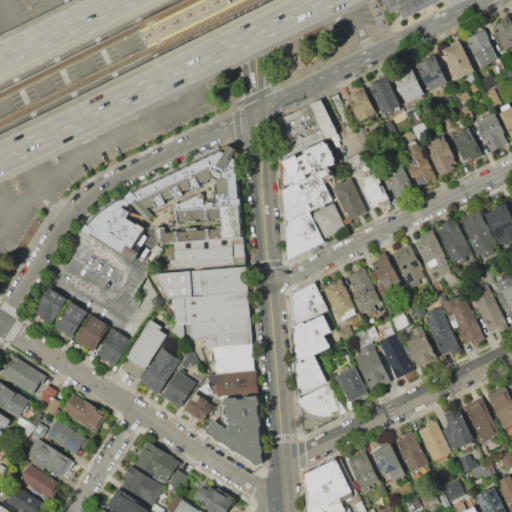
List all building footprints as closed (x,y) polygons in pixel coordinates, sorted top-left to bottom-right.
[(508,18),(511,25),(511,44),(503,48),(492,25),(508,18)] [(484,29),(497,57),(480,65),(466,37),(484,29)] [(460,41),(474,70),(456,79),(442,50),(460,41)] [(434,55),(447,81),(429,90),(416,64),(434,55)] [(503,68),(511,63),(511,76),(509,78),(503,68)] [(413,66),(426,92),(404,102),(392,76),(413,66)] [(480,80),(492,74),(496,82),(484,88),(480,80)] [(388,78),(400,104),(382,113),(370,87),(388,78)] [(453,92),(464,86),(469,98),(459,103),(453,92)] [(485,91),(493,87),(500,100),(492,104),(485,91)] [(359,120),(347,97),(364,89),(375,112),(372,113),(373,117),(366,121),(364,117),(359,120)] [(330,96),(336,93),(341,104),(340,104),(347,119),(342,121),(330,96)] [(308,105),(320,99),(337,132),(325,138),(308,105)] [(511,137),(500,113),(503,111),(500,107),(508,103),(510,108),(511,106),(511,137)] [(279,163),(278,122),(298,111),(308,105),(325,138),(326,139),(325,139),(302,151),(296,154),(279,163)] [(461,107),(466,105),(473,117),(467,120),(461,107)] [(405,111),(414,107),(418,115),(409,119),(405,111)] [(476,122),(494,113),(508,142),(490,151),(476,122)] [(412,127),(422,122),(427,131),(416,136),(412,127)] [(454,138),(459,136),(457,132),(470,126),(483,153),(473,158),(472,155),(464,159),(454,138)] [(356,132),(364,128),(372,144),(364,148),(356,132)] [(330,137),(336,134),(339,140),(337,140),(339,145),(335,147),(330,137)] [(444,138),(458,165),(439,174),(425,147),(432,143),(431,141),(439,137),(440,139),(444,138)] [(279,163),(296,154),(297,157),(304,153),(302,151),(325,139),(336,162),(281,189),(279,163)] [(419,143),(436,177),(420,184),(416,175),(412,177),(408,168),(411,166),(403,150),(408,148),(406,144),(414,140),(416,144),(419,143)] [(130,190),(127,193),(124,196),(116,199),(99,210),(86,223),(82,230),(132,261),(138,251),(131,247),(143,228),(155,228),(156,237),(163,243),(174,242),(243,238),(238,182),(235,149),(227,144),(182,166),(130,190)] [(369,159),(347,170),(341,160),(364,149),(369,159)] [(401,164),(413,188),(394,198),(383,173),(401,164)] [(287,261),(323,243),(307,212),(330,201),(316,173),(281,190),(287,261)] [(374,174),(383,193),(387,191),(390,197),(372,205),(363,186),(366,185),(364,179),(374,174)] [(351,179),(367,211),(347,221),(331,189),(351,179)] [(313,212),(332,203),(344,228),(325,237),(313,212)] [(505,203),(511,216),(511,240),(505,244),(504,241),(500,243),(485,214),(495,209),(494,208),(505,203)] [(479,209),(497,245),(493,247),(494,250),(483,256),(481,253),(476,256),(459,220),(479,209)] [(455,218),(472,252),(465,255),(466,258),(458,262),(457,259),(452,262),(435,228),(455,218)] [(434,232),(452,268),(441,274),(438,269),(431,273),(416,241),(434,232)] [(243,238),(246,265),(192,270),(192,267),(176,268),(174,242),(243,238)] [(410,244),(425,274),(418,278),(420,281),(410,286),(393,252),(410,244)] [(385,252),(400,282),(386,289),(372,262),(380,258),(378,255),(385,252)] [(248,291),(174,297),(169,298),(153,273),(192,270),(246,265),(248,291)] [(365,266),(382,300),(360,311),(353,299),(358,296),(347,275),(365,266)] [(482,273),(489,269),(495,280),(488,284),(482,273)] [(495,283),(511,275),(511,277),(511,318),(507,308),(505,309),(496,292),(499,291),(495,283)] [(341,277),(357,311),(341,319),(324,286),(341,277)] [(433,283),(437,281),(442,289),(437,292),(433,283)] [(377,284),(381,282),(390,299),(385,301),(377,284)] [(470,290),(486,282),(508,326),(499,331),(496,327),(490,330),(470,290)] [(292,328),(303,323),(326,311),(313,283),(290,295),(292,328)] [(49,287),(67,298),(51,323),(33,312),(49,287)] [(248,291),(250,318),(189,323),(176,323),(174,297),(248,291)] [(408,296),(415,292),(420,303),(413,306),(408,296)] [(436,295),(442,292),(446,299),(440,303),(436,295)] [(443,303),(463,293),(486,339),(477,343),(474,338),(466,342),(458,326),(454,328),(446,311),(447,311),(443,303)] [(71,301),(88,312),(72,337),(55,326),(71,301)] [(412,306),(420,303),(426,313),(418,317),(412,306)] [(440,306),(462,348),(450,354),(447,349),(441,353),(425,321),(430,319),(427,313),(440,306)] [(391,317),(403,311),(409,324),(398,330),(391,317)] [(91,314),(109,325),(92,352),(74,341),(91,314)] [(292,328),(303,323),(304,325),(322,316),(331,333),(323,336),(329,348),(313,356),(327,383),(297,398),(292,328)] [(189,323),(250,318),(252,343),(212,346),(205,347),(205,338),(192,339),(190,336),(189,323)] [(166,334),(138,379),(120,367),(150,320),(161,327),(159,330),(166,334)] [(338,329),(348,324),(355,337),(345,342),(338,329)] [(368,328),(373,325),(379,336),(373,339),(368,328)] [(407,341),(416,336),(412,330),(422,325),(438,356),(419,366),(407,341)] [(96,353),(112,328),(131,341),(116,365),(96,353)] [(379,341),(394,333),(414,370),(398,378),(379,341)] [(372,342),(391,380),(372,390),(354,355),(362,351),(361,348),(372,342)] [(254,370),(252,343),(212,346),(214,373),(254,370)] [(162,347),(180,358),(158,394),(140,382),(162,347)] [(189,348),(198,361),(190,366),(187,362),(184,367),(179,364),(189,348)] [(15,355),(47,375),(41,383),(39,382),(32,394),(0,373),(0,369),(6,360),(10,363),(15,355)] [(336,375),(355,366),(368,392),(350,401),(336,375)] [(180,368),(186,372),(184,375),(196,382),(180,409),(161,397),(180,368)] [(206,374),(214,373),(254,370),(256,396),(221,398),(210,390),(206,374)] [(0,381),(29,400),(18,416),(0,404),(0,381)] [(296,400),(332,383),(346,412),(341,415),(338,411),(331,416),(327,417),(318,416),(312,415),(306,412),(302,408),(298,405),(296,400)] [(47,384),(56,389),(49,401),(40,395),(47,384)] [(506,386),(511,398),(511,433),(507,436),(487,395),(506,386)] [(73,392),(107,413),(96,431),(62,409),(73,392)] [(193,392),(214,405),(209,413),(207,411),(201,420),(183,409),(193,392)] [(256,396),(262,459),(262,461),(261,463),(259,464),(256,465),(254,466),(253,465),(202,433),(209,420),(223,429),(221,398),(256,396)] [(464,405),(484,396),(501,432),(481,441),(464,405)] [(52,399),(60,405),(50,420),(42,415),(52,399)] [(459,411),(473,441),(454,449),(444,427),(449,425),(446,417),(459,411)] [(0,412),(11,419),(0,435),(0,412)] [(20,417),(34,425),(23,441),(19,438),(26,427),(17,421),(20,417)] [(89,439),(84,447),(81,445),(76,453),(48,436),(58,420),(89,439)] [(38,421),(48,428),(42,437),(32,431),(38,421)] [(436,421),(451,451),(445,454),(447,457),(438,462),(436,458),(433,460),(418,429),(436,421)] [(412,430),(428,464),(409,472),(394,441),(405,436),(404,434),(412,430)] [(27,454),(38,438),(74,461),(64,477),(46,466),(43,469),(31,461),(33,458),(27,454)] [(148,440),(180,460),(166,482),(134,462),(148,440)] [(390,443),(405,475),(394,481),(391,474),(383,477),(372,452),(390,443)] [(510,450),(511,454),(511,465),(506,468),(500,455),(510,450)] [(365,452),(379,480),(361,489),(347,460),(365,452)] [(470,454),(475,465),(464,471),(459,459),(470,454)] [(0,461),(4,457),(11,462),(7,468),(0,463),(0,461)] [(338,458),(353,491),(308,511),(305,473),(338,458)] [(29,463),(58,482),(55,487),(59,489),(51,501),(18,480),(29,463)] [(131,465),(164,486),(152,506),(120,486),(125,478),(124,477),(131,465)] [(177,469),(188,475),(179,489),(168,483),(177,469)] [(464,473),(469,485),(452,493),(446,481),(464,473)] [(510,474),(511,478),(511,511),(510,511),(496,481),(510,474)] [(193,498),(199,488),(202,489),(207,481),(235,498),(226,511),(210,511),(202,507),(204,505),(193,498)] [(43,502),(36,511),(25,511),(7,500),(17,485),(43,502)] [(495,487),(506,511),(484,511),(477,496),(495,487)] [(118,511),(107,505),(117,488),(150,508),(147,511),(118,511)] [(428,511),(420,495),(433,488),(442,505),(428,511)] [(360,511),(352,494),(357,492),(366,511),(360,511)] [(165,511),(176,493),(205,511),(165,511)] [(310,511),(349,494),(353,502),(347,505),(350,511),(310,511)] [(4,499),(17,508),(14,511),(1,504),(4,499)] [(455,511),(453,506),(462,502),(465,509),(474,505),(477,511),(455,511)]
